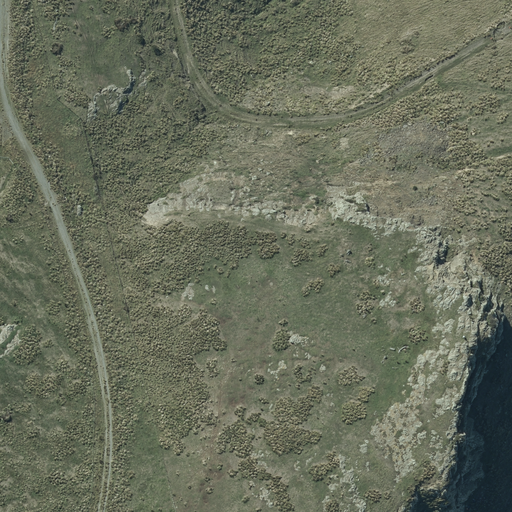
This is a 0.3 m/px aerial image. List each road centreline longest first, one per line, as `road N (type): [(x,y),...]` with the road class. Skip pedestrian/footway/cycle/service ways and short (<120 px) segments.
road 1 (track): [(511,31),(370,109),(315,121),(266,120),(232,112),(202,92),(174,0)]
road 2 (track): [(9,114),(56,214),(100,357),(107,427),(100,511)]
